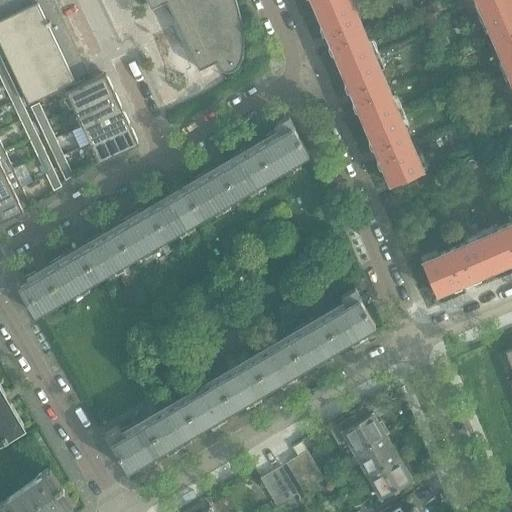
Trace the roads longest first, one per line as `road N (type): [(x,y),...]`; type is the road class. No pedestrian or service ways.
road 1 (residential): [(127,511),(411,345)]
road 2 (residential): [(411,345),(312,98),(289,85)]
road 3 (residential): [(127,511),(0,302)]
road 4 (residential): [(0,249),(162,156)]
road 5 (residential): [(485,511),(411,345)]
road 6 (residential): [(91,0),(162,156)]
road 7 (residential): [(162,156),(289,85)]
